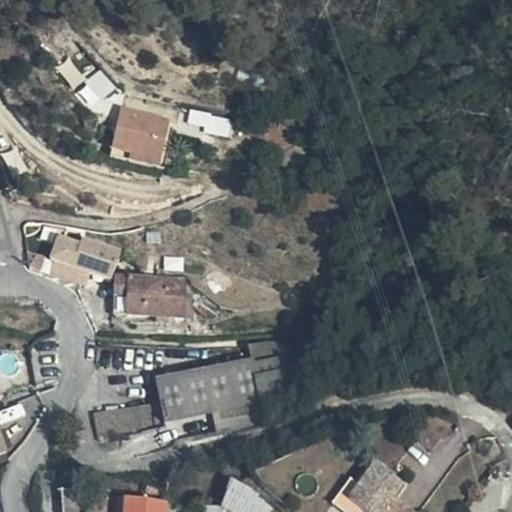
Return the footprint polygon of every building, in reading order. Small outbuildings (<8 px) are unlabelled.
[(109,120),(98,157),(150,173),(156,152),(146,149),(151,132),(109,120)] [(150,173),(98,157),(94,169),(146,184),(150,173)] [(84,273),(104,281),(105,278),(114,252),(76,239),(74,244),(52,237),(44,260),(49,261),(84,273)] [(84,273),(49,261),(45,273),(79,285),(84,273)] [(105,278),(104,312),(119,312),(120,277),(107,276),(107,278),(105,278)] [(161,314),(177,315),(177,280),(120,277),(119,312),(161,314)] [(161,314),(119,312),(119,319),(161,323),(161,314)] [(231,365),(222,365),(223,369),(144,387),(152,426),(252,400),(243,361),(231,365)] [(379,511),(392,499),(387,494),(396,485),(371,463),(353,484),(342,497),(357,511),(379,511)] [(357,511),(342,497),(353,484),(342,475),(322,498),(337,511),(357,511)] [(274,511),(252,496),(253,491),(234,485),(228,511),(274,511)] [(405,511),(392,499),(379,511),(405,511)] [(54,500),(53,511),(79,511),(80,501),(54,500)]
